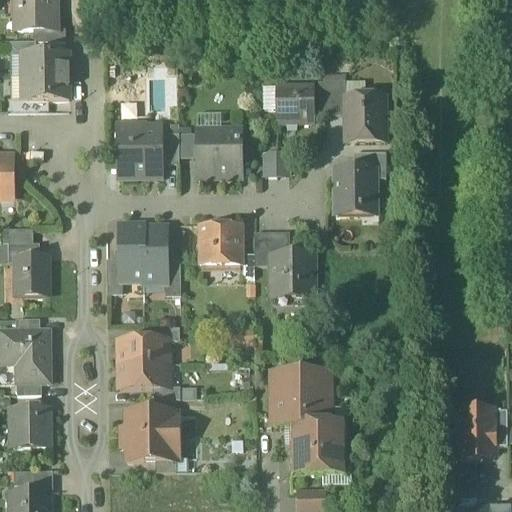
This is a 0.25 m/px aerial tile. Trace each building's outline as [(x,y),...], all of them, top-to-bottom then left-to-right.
[(14,32),(14,34),(33,34),(58,33),(57,0),(18,0),(19,32),(14,32)] [(33,34),(33,47),(10,47),(10,59),(22,59),(22,58),(35,58),(35,47),(61,46),(61,33),(58,33),(33,34)] [(22,59),(22,81),(69,81),(68,58),(35,58),(22,58),(22,59)] [(10,59),(10,81),(22,81),(22,59),(10,59)] [(23,103),(22,81),(10,81),(11,104),(23,103)] [(69,104),(69,81),(22,81),(23,103),(23,104),(44,104),(49,104),(69,104)] [(325,86),(325,121),(345,121),(345,103),(346,103),(345,87),(345,86),(325,86)] [(365,86),(345,87),(346,103),(365,103),(365,86)] [(278,115),(278,92),(263,92),(263,115),(278,115)] [(278,115),(278,129),(313,128),(313,92),(278,92),(278,115)] [(345,121),(346,147),(386,146),(385,102),(365,103),(346,103),(345,103),(345,121)] [(8,117),(44,116),(44,104),(23,104),(23,103),(11,104),(8,104),(8,117)] [(197,118),(197,136),(198,136),(221,136),(221,117),(197,118)] [(117,128),(117,184),(146,184),(146,171),(162,171),(162,170),(162,139),(162,136),(146,136),(146,128),(117,128)] [(198,183),(241,183),(241,136),(221,136),(198,136),(197,136),(197,140),(198,164),(198,183)] [(179,169),(179,164),(179,140),(179,139),(162,139),(162,170),(179,169)] [(197,140),(179,140),(179,164),(198,164),(197,140)] [(380,184),(385,184),(385,158),(353,159),(353,175),(380,174),(380,184)] [(289,159),(278,160),(278,183),(290,182),(289,159)] [(266,183),(278,183),(278,160),(266,160),(266,183)] [(0,202),(4,202),(13,193),(12,162),(0,162),(0,202)] [(335,175),(335,221),(362,221),(362,214),(375,213),(375,184),(380,184),(380,174),(353,175),(335,175)] [(199,231),(200,272),(242,271),(242,261),(242,231),(199,231)] [(166,288),(167,288),(167,267),(167,234),(144,234),(144,232),(119,232),(120,265),(120,286),(122,286),(143,285),(143,288),(166,288)] [(0,249),(8,249),(33,249),(33,237),(0,237),(0,249)] [(254,239),(254,261),(242,261),(242,271),(243,284),(255,284),(254,272),(271,272),(271,262),(291,262),(290,239),(254,239)] [(33,263),(33,249),(8,249),(9,268),(15,268),(15,263),(33,263)] [(271,272),(271,305),(315,304),(314,261),(291,262),(271,262),(271,272)] [(19,283),(19,301),(49,301),(48,263),(33,263),(15,263),(15,268),(15,283),(19,283)] [(106,265),(107,287),(116,287),(120,287),(120,286),(120,265),(106,265)] [(167,288),(167,289),(181,288),(180,267),(167,267),(167,288)] [(107,287),(107,301),(116,301),(116,287),(107,287)] [(181,302),(181,288),(167,289),(167,288),(166,288),(166,302),(181,302)] [(16,325),(16,337),(40,337),(40,325),(16,325)] [(167,347),(179,347),(179,334),(151,334),(151,346),(167,346),(167,347)] [(41,389),(50,389),(49,337),(40,337),(16,337),(0,337),(0,359),(17,359),(17,372),(17,389),(41,389)] [(119,346),(120,370),(168,370),(167,347),(167,346),(151,346),(119,346)] [(0,372),(17,372),(17,359),(0,359),(0,372)] [(168,393),(168,370),(120,370),(120,394),(152,394),(168,394),(168,393)] [(291,481),(347,480),(346,430),(331,430),(331,377),(271,377),(271,430),(290,430),(291,481)] [(17,389),(17,401),(41,401),(41,389),(17,389)] [(152,406),(154,406),(175,405),(180,405),(180,392),(168,393),(168,394),(152,394),(152,406)] [(175,418),(175,405),(154,406),(154,418),(175,418)] [(11,453),(50,453),(49,414),(10,414),(11,453)] [(458,439),(458,465),(475,465),(483,457),(487,461),(495,461),(495,451),(495,437),(493,437),(493,422),(476,422),(476,415),(457,415),(457,420),(454,423),(455,436),(458,439)] [(495,437),(495,451),(507,451),(506,415),(493,415),(493,422),(493,437),(495,437)] [(129,466),(155,466),(176,465),(177,466),(176,418),(175,418),(154,418),(128,418),(128,433),(120,433),(120,451),(128,451),(129,466)] [(155,466),(155,478),(176,477),(176,465),(155,466)] [(27,498),(50,498),(50,477),(17,477),(17,492),(27,492),(27,498)] [(299,511),(323,511),(323,496),(299,496),(299,511)] [(50,511),(50,498),(27,498),(9,498),(9,511),(50,511)]
